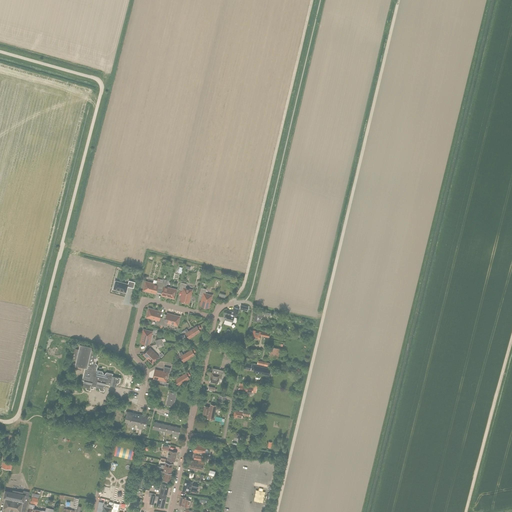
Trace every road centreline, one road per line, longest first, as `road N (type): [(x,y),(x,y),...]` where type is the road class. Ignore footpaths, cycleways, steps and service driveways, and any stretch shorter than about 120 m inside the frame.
road 1 (residential): [(191,422),(140,402),(145,369),(131,347),(143,299),(214,317)]
road 2 (residential): [(188,434),(223,441),(252,308),(243,301)]
